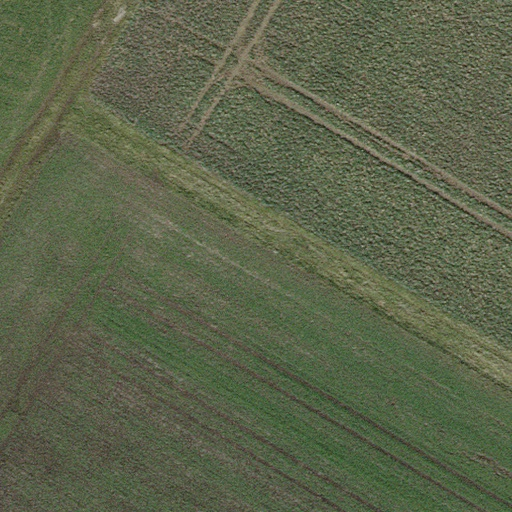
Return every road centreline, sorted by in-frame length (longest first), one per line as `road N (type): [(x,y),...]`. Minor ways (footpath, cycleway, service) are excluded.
road 1 (track): [(83,90),(511,340)]
road 2 (track): [(0,225),(138,0)]
